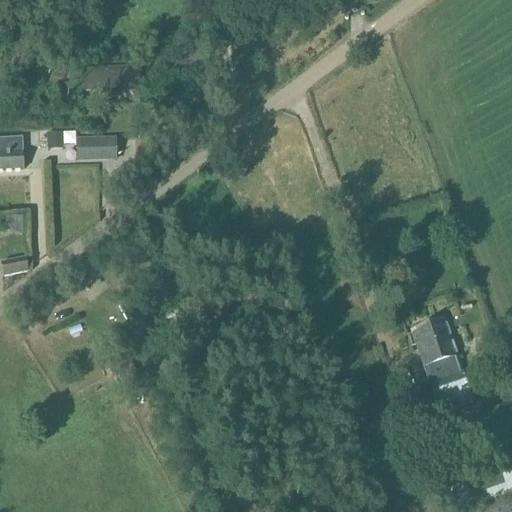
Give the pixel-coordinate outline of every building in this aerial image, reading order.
[(83,68),(84,92),(129,91),(127,67),(83,68)] [(62,135),(46,135),(47,151),(63,150),(62,135)] [(75,157),(110,158),(110,140),(75,139),(75,157)] [(0,140),(0,171),(23,170),(22,140),(0,140)] [(108,246),(69,280),(81,292),(106,271),(108,273),(121,261),(108,246)] [(0,263),(0,266),(3,276),(26,270),(23,257),(0,263)] [(188,299),(180,279),(144,293),(152,313),(188,299)] [(410,334),(423,369),(436,364),(441,380),(429,385),(440,417),(474,405),(462,372),(459,373),(454,357),(457,356),(444,322),(410,334)] [(118,387),(137,377),(125,355),(106,364),(117,385),(118,387)] [(210,368),(190,375),(195,388),(215,382),(210,368)] [(511,403),(487,411),(499,450),(511,445),(511,403)] [(168,426),(150,433),(155,449),(174,441),(168,426)] [(511,465),(500,470),(498,464),(433,488),(441,511),(458,511),(511,493),(511,465)] [(511,511),(511,498),(469,511),(511,511)]
